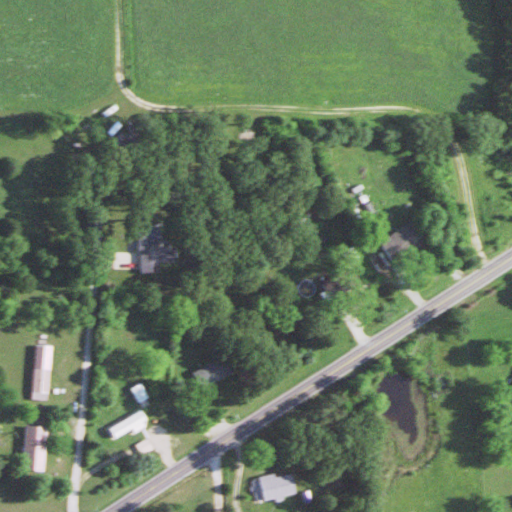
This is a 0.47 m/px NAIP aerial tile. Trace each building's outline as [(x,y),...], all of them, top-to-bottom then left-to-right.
[(397,263),(430,242),(415,219),(383,241),(397,263)] [(142,224),(142,271),(162,271),(162,261),(178,260),(178,245),(162,245),(162,224),(142,224)] [(53,391),(54,344),(38,343),(36,390),(53,391)] [(204,386),(239,372),(232,354),(197,368),(204,386)] [(137,431),(151,426),(146,411),(111,424),(116,436),(136,429),(137,431)] [(27,469),(48,469),(49,425),(28,424),(27,469)] [(300,493),(295,472),(279,475),(278,472),(262,475),(267,500),(300,493)]
